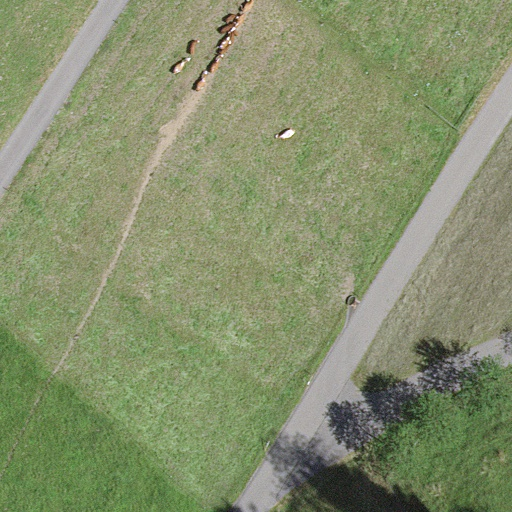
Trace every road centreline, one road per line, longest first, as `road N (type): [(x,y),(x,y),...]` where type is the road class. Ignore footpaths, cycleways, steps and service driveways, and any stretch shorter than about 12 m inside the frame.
road 1 (unclassified): [(259,511),(511,99)]
road 2 (track): [(142,0),(0,226)]
road 3 (track): [(511,373),(380,434),(300,449)]
